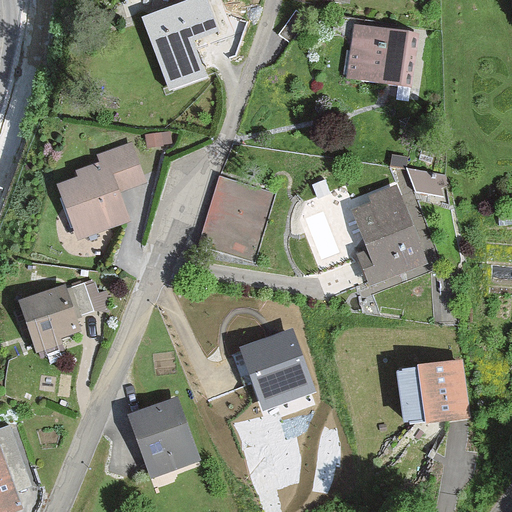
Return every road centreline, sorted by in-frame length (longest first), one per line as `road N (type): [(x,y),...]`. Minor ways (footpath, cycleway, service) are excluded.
road 1 (residential): [(55,511),(154,275),(223,144)]
road 2 (secondary): [(0,119),(24,0)]
